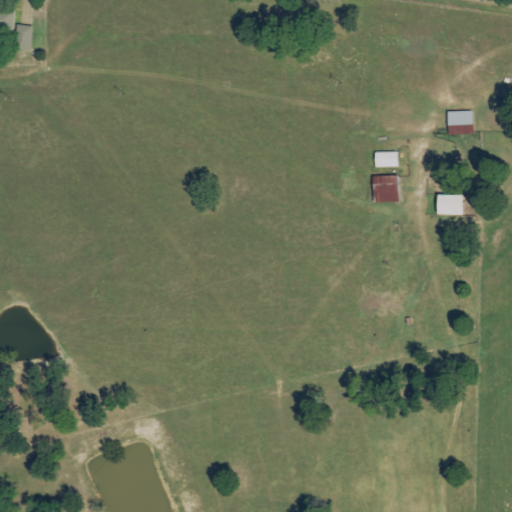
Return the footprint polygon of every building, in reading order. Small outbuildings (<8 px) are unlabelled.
[(32,27),(16,25),(14,49),(30,50),(32,27)] [(472,111),(447,112),(448,135),(472,134),(472,111)] [(375,168),(397,167),(397,153),(374,153),(375,168)] [(398,177),(373,177),(373,203),(398,202),(398,177)] [(461,216),(462,196),(436,196),(436,215),(461,216)]
